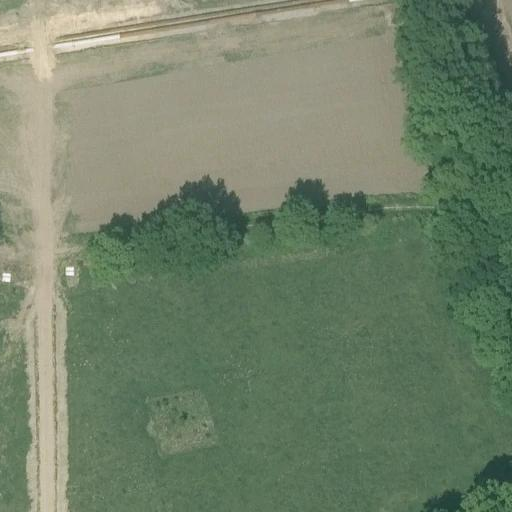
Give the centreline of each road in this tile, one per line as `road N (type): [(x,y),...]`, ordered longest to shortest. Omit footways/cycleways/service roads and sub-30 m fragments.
road 1 (track): [(42,253),(47,511)]
road 2 (track): [(511,148),(449,0)]
